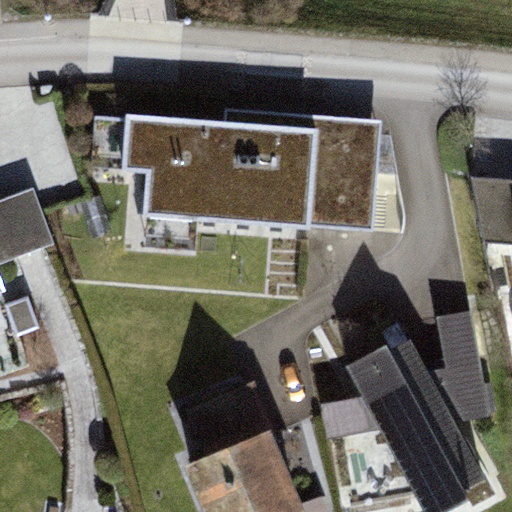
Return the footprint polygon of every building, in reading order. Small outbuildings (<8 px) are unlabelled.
[(381,121),(225,110),(224,121),(125,115),(125,120),(98,118),(94,167),(144,170),(141,215),(149,216),(146,247),(197,250),(199,218),(373,230),(381,121)] [(511,199),(477,197),(486,259),(511,261),(511,199)] [(0,294),(11,291),(0,260),(0,207),(0,208),(0,206),(0,294)] [(428,511),(452,511),(504,483),(416,332),(347,371),(428,511)] [(263,391),(197,418),(214,461),(192,470),(209,511),(299,511),(311,507),(263,391)]
